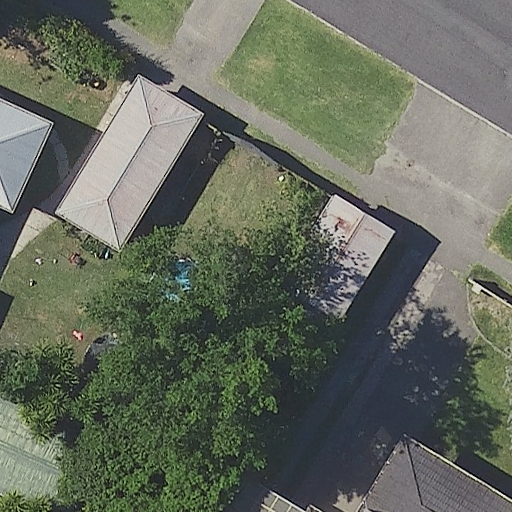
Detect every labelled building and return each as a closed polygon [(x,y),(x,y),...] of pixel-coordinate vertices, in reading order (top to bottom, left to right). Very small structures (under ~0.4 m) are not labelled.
[(209,122),(136,81),(59,220),(132,260),(209,122)] [(0,273),(69,143),(0,106),(0,273)] [(400,236),(342,203),(287,299),(345,332),(400,236)] [(71,511),(102,461),(0,399),(0,493),(31,511),(71,511)] [(498,511),(414,466),(388,511),(498,511)]
